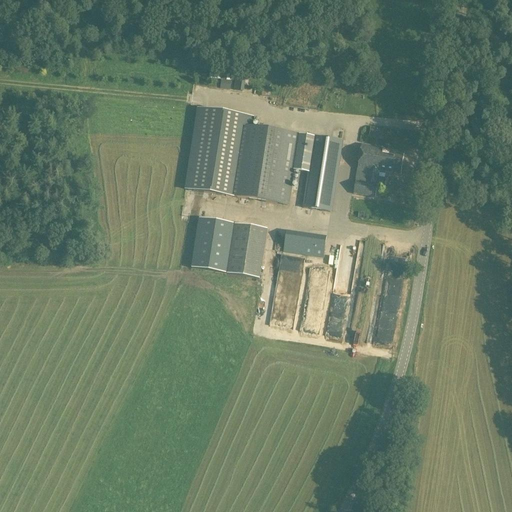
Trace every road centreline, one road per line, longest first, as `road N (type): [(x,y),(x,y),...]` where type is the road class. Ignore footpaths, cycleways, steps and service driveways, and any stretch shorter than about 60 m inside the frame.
road 1 (tertiary): [(342,511),(391,400),(411,324),(461,0)]
road 2 (track): [(190,99),(0,79)]
road 3 (track): [(319,511),(365,418),(385,352)]
